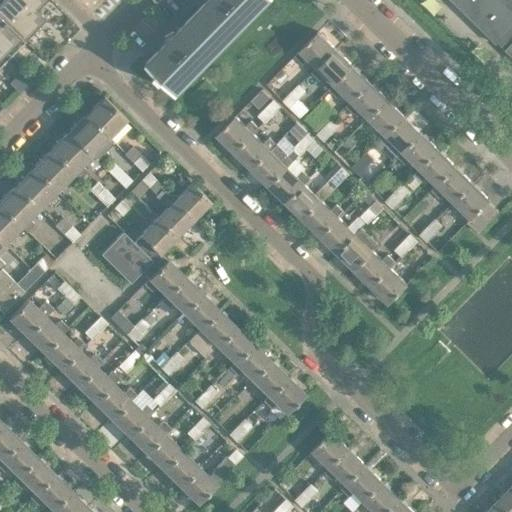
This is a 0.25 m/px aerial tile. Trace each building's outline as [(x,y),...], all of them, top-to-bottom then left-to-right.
[(1,0),(0,2),(0,18),(24,41),(38,27),(34,24),(42,16),(36,10),(46,0),(1,0)] [(205,0),(195,11),(225,41),(264,0),(205,0)] [(473,21),(475,20),(496,41),(494,42),(495,43),(497,41),(504,48),(504,49),(505,49),(506,48),(511,53),(511,0),(454,0),(474,19),(472,20),(473,21)] [(177,89),(225,41),(195,11),(175,31),(174,31),(165,36),(167,39),(147,59),(146,60),(156,70),(156,71),(161,76),(161,75),(177,90),(177,89)] [(0,46),(10,55),(24,41),(0,18),(0,46)] [(306,56),(317,66),(335,48),(317,31),(299,49),(300,50),(294,56),(300,62),(306,56)] [(0,65),(10,55),(0,46),(0,65)] [(335,48),(317,66),(311,72),(318,79),(324,74),(334,83),(352,65),(335,48)] [(36,60),(25,71),(32,77),(42,66),(36,60)] [(369,81),(352,65),(334,83),(328,89),(335,96),(341,90),(351,100),(369,81)] [(274,77),(267,83),(272,88),(278,81),(274,77)] [(386,98),(372,85),(369,81),(351,100),(345,106),(352,113),(358,107),(368,117),(386,98)] [(304,91),(297,84),(289,91),(296,99),(304,91)] [(289,106),(296,99),(289,91),(282,99),(289,106)] [(103,95),(85,114),(108,136),(126,118),(103,95)] [(389,101),(386,98),(368,117),(385,133),(403,115),(389,101)] [(280,106),(273,99),(265,107),(272,114),(280,106)] [(264,122),(272,114),(265,107),(257,115),(264,122)] [(98,146),(108,136),(85,114),(68,131),(90,154),(96,159),(103,152),(98,146)] [(234,151),(252,132),(257,126),(250,119),(245,125),(234,115),(216,133),(234,151)] [(420,132),(406,118),(403,115),(385,133),(375,143),(393,159),(396,156),(420,132)] [(338,124),(331,118),(324,125),(331,132),(338,124)] [(323,140),(331,132),(324,125),(316,133),(323,140)] [(80,164),(90,154),(68,131),(50,149),(73,172),(78,177),(86,169),(80,164)] [(262,142),(252,132),(234,151),(251,168),(269,149),(275,143),(267,136),(262,142)] [(437,148),(420,132),(396,156),(403,163),(409,157),(419,167),(437,148)] [(314,140),(307,133),(299,141),(306,148),(314,140)] [(354,142),(348,137),(342,143),(348,148),(354,142)] [(298,155),(306,148),(299,141),(292,149),(298,155)] [(122,154),(131,162),(139,154),(131,146),(122,154)] [(454,165),(440,152),(437,148),(419,167),(413,173),(420,180),(426,174),(436,184),(454,165)] [(33,167),(55,189),(73,172),(50,149),(33,167)] [(285,153),(279,159),(269,149),(251,168),(268,184),(286,166),(292,160),(285,153)] [(373,158),(366,151),(358,159),(365,166),(373,158)] [(140,171),(148,163),(139,154),(131,162),(140,171)] [(357,174),(365,166),(358,159),(350,167),(357,174)] [(443,191),(453,200),(471,182),(454,165),(436,184),(430,189),(437,196),(443,191)] [(296,175),(286,166),(268,184),(285,201),(303,182),(309,177),(302,170),(296,175)] [(341,166),(333,174),(340,181),(348,173),(341,166)] [(38,207),(55,189),(33,167),(15,185),(38,207)] [(140,180),(148,187),(155,180),(147,172),(140,180)] [(333,174),(326,182),(331,188),(333,189),(340,181),(333,174)] [(156,195),(163,188),(155,180),(148,187),(156,195)] [(88,190),(96,198),(104,190),(95,181),(88,190)] [(174,199),(192,218),(209,200),(191,182),(174,199)] [(326,182),(314,194),(303,182),(285,201),(302,218),(320,199),(331,188),(326,182)] [(471,218),(488,200),(489,199),(471,182),(453,200),(470,217),(471,218)] [(407,191),(399,184),(392,192),(399,199),(407,191)] [(1,199),(0,200),(0,204),(21,225),(26,230),(33,223),(27,218),(38,207),(15,185),(1,199)] [(366,186),(360,192),(366,197),(371,192),(366,186)] [(105,207),(113,199),(104,190),(96,198),(105,207)] [(391,207),(399,199),(392,192),(384,200),(391,207)] [(176,235),(192,218),(174,199),(157,216),(176,235)] [(330,209),(320,199),(302,218),(319,234),(337,216),(343,210),(336,203),(330,209)] [(121,216),(128,209),(120,200),(113,207),(121,216)] [(382,207),(376,200),(368,208),(375,215),(382,207)] [(497,210),(488,200),(471,218),(470,217),(466,221),(477,231),(497,210)] [(0,204),(0,239),(3,243),(3,242),(21,225),(0,204)] [(367,223),(375,215),(368,208),(360,216),(367,223)] [(140,234),(158,252),(159,252),(176,235),(157,216),(140,234)] [(336,251),(354,233),(337,216),(319,234),(336,251)] [(54,225),(62,234),(70,226),(61,218),(54,225)] [(433,218),(426,225),(433,233),(441,225),(433,218)] [(418,233),(425,241),(433,233),(426,225),(418,233)] [(70,242),(78,234),(70,226),(62,234),(70,242)] [(360,227),(354,233),(336,251),(353,268),(377,244),(360,227)] [(159,252),(158,252),(140,234),(133,242),(122,231),(100,253),(130,281),(141,270),(148,277),(166,259),(159,252)] [(410,234),(402,242),(409,248),(417,241),(410,234)] [(394,250),(401,256),(409,248),(402,242),(394,250)] [(383,260),(371,249),(353,268),(370,285),(389,266),(394,260),(388,254),(383,260)] [(35,263),(43,270),(51,262),(43,254),(35,263)] [(149,292),(156,285),(166,294),(184,276),(166,258),(166,259),(148,277),(141,284),(149,292)] [(34,279),(43,270),(35,263),(26,272),(34,279)] [(406,283),(389,266),(370,285),(388,302),(406,283)] [(0,304),(4,308),(2,310),(3,310),(23,290),(0,267),(0,304)] [(174,302),(183,311),(201,292),(184,276),(166,294),(157,303),(165,311),(174,302)] [(56,289),(63,296),(71,288),(63,281),(56,289)] [(71,288),(63,296),(71,304),(79,297),(71,288)] [(201,292),(183,311),(200,328),(218,309),(201,292)] [(26,334),(31,329),(44,315),(50,310),(42,302),(36,308),(27,298),(9,317),(26,334)] [(205,357),(217,344),(232,329),(235,326),(218,309),(200,328),(188,340),(205,357)] [(116,310),(109,318),(124,333),(132,326),(116,310)] [(44,315),(31,329),(26,334),(43,351),(61,332),(67,326),(59,319),(54,324),(44,315)] [(99,316),(91,323),(98,331),(106,323),(99,316)] [(140,318),(132,326),(139,333),(147,325),(140,318)] [(90,338),(98,331),(91,323),(83,331),(90,338)] [(132,326),(124,333),(132,341),(139,333),(132,326)] [(217,344),(234,361),(252,343),(235,326),(232,329),(217,344)] [(98,331),(90,338),(94,342),(102,335),(98,331)] [(71,341),(61,332),(43,351),(60,367),(78,349),(84,343),(76,336),(71,341)] [(235,376),(242,369),(251,378),(269,359),(252,343),(234,361),(227,368),(235,376)] [(183,345),(176,352),(182,358),(189,351),(183,345)] [(88,358),(78,349),(60,367),(77,384),(96,366),(101,360),(93,352),(88,358)] [(140,356),(133,350),(125,357),(132,364),(140,356)] [(174,351),(166,359),(173,366),(181,358),(174,351)] [(125,372),(132,364),(125,357),(118,365),(125,372)] [(158,367),(166,374),(173,366),(166,359),(158,367)] [(251,378),(268,395),(286,376),(269,359),(251,378)] [(110,369),(105,375),(96,366),(77,384),(94,401),(113,382),(118,377),(110,369)] [(286,376),(268,395),(261,402),(269,409),(276,402),(286,412),(304,393),(286,376)] [(122,392),(113,382),(94,401),(112,418),(130,399),(135,394),(127,386),(122,392)] [(174,389),(167,383),(159,390),(167,397),(174,389)] [(208,385),(201,393),(208,399),(215,392),(208,385)] [(242,387),(235,395),(241,401),(248,393),(242,387)] [(159,405),(167,397),(159,390),(152,398),(159,405)] [(193,401),(200,407),(208,399),(201,393),(193,401)] [(145,403),(139,408),(130,399),(112,418),(129,434),(147,416),(152,410),(145,403)] [(156,425),(147,416),(129,434),(146,451),(164,433),(169,427),(162,419),(156,425)] [(208,423),(201,416),(193,423),(201,431),(208,423)] [(243,418),(235,426),(242,433),(250,425),(243,418)] [(0,456),(1,458),(19,439),(2,422),(0,424),(0,456)] [(193,438),(201,431),(193,423),(186,431),(193,438)] [(227,434),(235,441),(242,433),(235,426),(227,434)] [(312,448),(329,466),(347,447),(330,430),(312,448)] [(146,451),(163,468),(181,449),(164,433),(146,451)] [(8,465),(18,474),(36,456),(19,439),(1,458),(0,458),(0,467),(3,471),(8,465)] [(351,451),(347,447),(329,466),(324,471),(331,478),(337,473),(346,482),(364,464),(351,451)] [(163,468),(180,485),(198,466),(181,449),(163,468)] [(235,449),(227,457),(234,463),(242,456),(235,449)] [(25,482),(35,491),(53,473),(36,456),(18,474),(12,480),(20,487),(25,482)] [(368,467),(364,464),(346,482),(341,488),(349,495),(354,490),(363,499),(382,481),(368,467)] [(208,476),(198,466),(180,485),(197,502),(221,478),(213,470),(208,476)] [(43,498),(52,508),(70,489),(53,473),(35,491),(29,497),(37,504),(43,498)] [(385,484),(382,481),(363,499),(350,511),(363,511),(370,506),(376,511),(384,511),(399,497),(385,484)] [(317,491),(309,484),(302,492),(309,499),(317,491)] [(511,511),(511,484),(497,499),(510,511),(511,511)] [(81,511),(87,506),(70,489),(52,508),(47,511),(81,511)] [(302,492),(295,499),(302,506),(309,499),(302,492)] [(413,511),(401,500),(399,497),(384,511),(413,511)] [(282,511),(285,511),(292,505),(285,499),(277,507),(282,511)] [(510,511),(497,499),(484,511),(510,511)]
